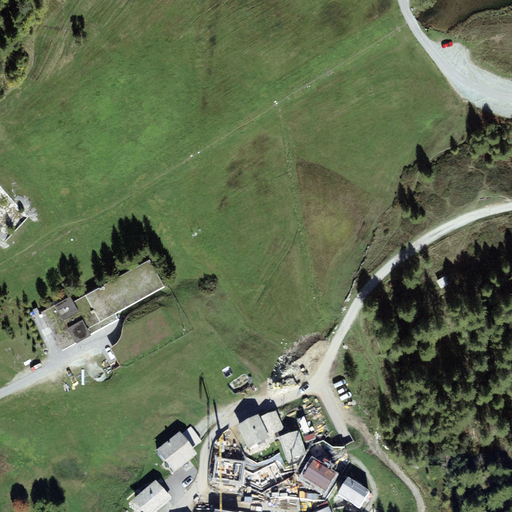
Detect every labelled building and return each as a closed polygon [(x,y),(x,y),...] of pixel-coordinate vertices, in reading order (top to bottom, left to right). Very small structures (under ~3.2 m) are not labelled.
[(151,260),(73,301),(90,333),(118,319),(115,313),(165,287),(151,260)] [(71,297),(40,313),(61,351),(91,335),(90,333),(73,301),(71,297)] [(277,414),(261,422),(270,439),(286,432),(277,414)] [(259,420),(238,431),(249,453),(270,442),(259,420)] [(181,437),(191,449),(201,441),(191,429),(181,437)] [(309,459),(301,434),(278,441),(286,467),(309,459)] [(180,436),(156,455),(173,477),(197,457),(191,449),(181,437),(180,436)] [(310,481),(300,486),(301,488),(296,491),(304,505),(303,505),(306,511),(322,502),(310,481)] [(132,503),(139,511),(159,511),(172,502),(156,483),(132,503)] [(360,511),(370,496),(348,483),(338,499),(359,511),(360,511)]
